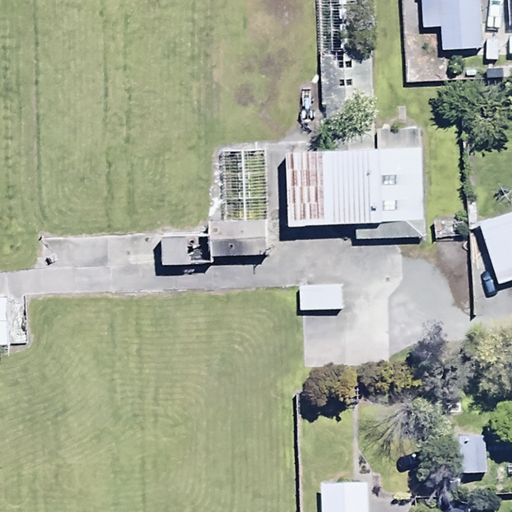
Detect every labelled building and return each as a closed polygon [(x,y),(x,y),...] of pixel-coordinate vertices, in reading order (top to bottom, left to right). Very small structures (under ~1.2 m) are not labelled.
[(479,51),(477,0),(419,0),(420,31),(439,30),(440,52),(479,51)] [(334,59),(319,59),(321,154),(285,155),(287,231),(352,230),(352,241),(421,240),(419,133),(377,134),(378,152),(373,152),(371,52),(334,53),(334,59)] [(511,214),(477,226),(497,290),(511,285),(511,214)] [(266,222),(208,224),(208,236),(160,238),(161,269),(214,268),(214,262),(268,261),(266,222)] [(299,287),(299,312),(342,313),(343,288),(299,287)] [(449,440),(449,479),(486,479),(485,439),(449,440)] [(367,511),(368,489),(320,490),(320,511),(367,511)]
